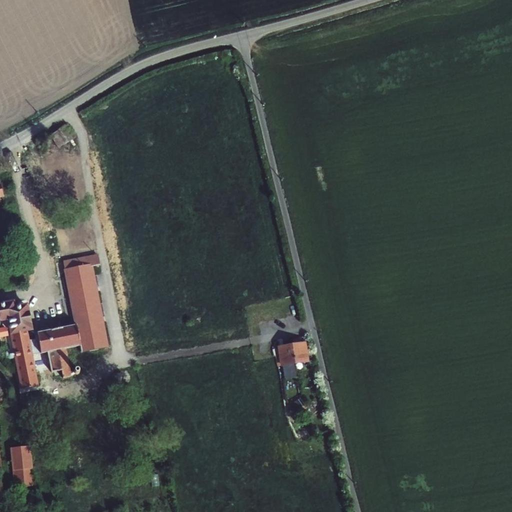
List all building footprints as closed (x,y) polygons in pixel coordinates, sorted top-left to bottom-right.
[(51,134),(58,147),(77,136),(70,123),(51,134)] [(67,204),(53,206),(56,227),(71,224),(67,204)] [(92,266),(99,265),(97,255),(63,261),(73,315),(75,326),(62,328),(35,334),(36,339),(27,340),(26,332),(30,331),(25,308),(14,310),(13,304),(0,306),(0,322),(8,321),(18,374),(15,375),(17,383),(20,382),(22,392),(35,389),(37,387),(35,376),(41,375),(40,366),(33,368),(31,358),(46,355),(49,372),(53,371),(54,379),(64,377),(65,381),(72,380),(66,352),(80,349),(81,354),(109,348),(103,320),(92,266)] [(110,318),(99,265),(92,266),(103,320),(110,318)] [(60,317),(62,328),(75,326),(73,315),(60,317)] [(292,346),(295,366),(308,363),(304,344),(292,346)] [(295,366),(292,346),(279,349),(283,368),(295,366)] [(0,409),(13,406),(9,384),(17,383),(15,375),(0,378),(0,409)] [(35,376),(37,387),(43,386),(41,375),(35,376)] [(28,449),(11,451),(11,452),(16,490),(33,488),(28,449)]
